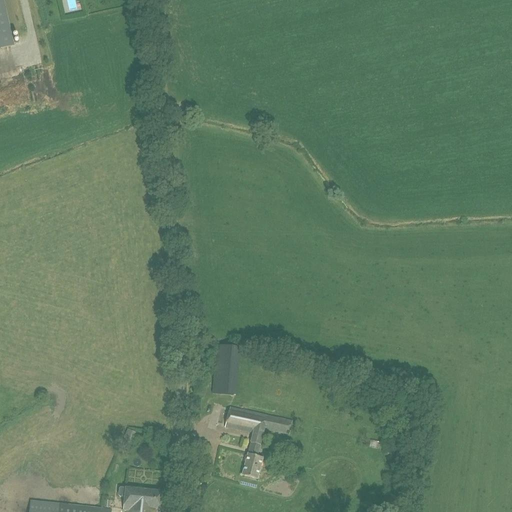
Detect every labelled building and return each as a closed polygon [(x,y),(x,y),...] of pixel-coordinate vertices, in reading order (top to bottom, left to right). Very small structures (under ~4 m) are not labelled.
[(0,0),(0,47),(13,45),(2,0),(0,0)] [(194,107),(185,104),(184,111),(192,113),(194,107)] [(217,346),(213,394),(237,395),(241,348),(217,346)] [(291,436),(294,422),(229,407),(225,427),(253,434),(251,443),(252,444),(250,455),(249,454),(243,476),(258,480),(264,459),(258,457),(266,430),(291,436)] [(129,431),(126,436),(132,439),(135,433),(129,431)] [(163,492),(126,488),(120,488),(119,497),(125,497),(123,510),(127,510),(127,511),(155,511),(155,509),(161,509),(163,492)] [(111,511),(112,511),(59,505),(29,502),(28,511),(111,511)]
